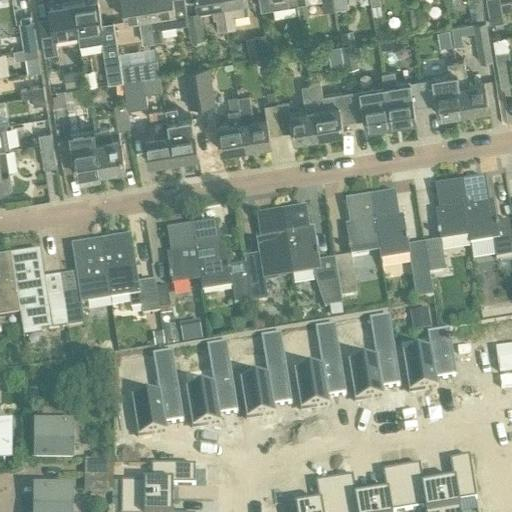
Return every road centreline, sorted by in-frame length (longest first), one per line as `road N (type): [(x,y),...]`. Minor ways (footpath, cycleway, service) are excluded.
road 1 (residential): [(511,142),(0,222)]
road 2 (residential): [(511,492),(498,417),(236,461),(235,511)]
